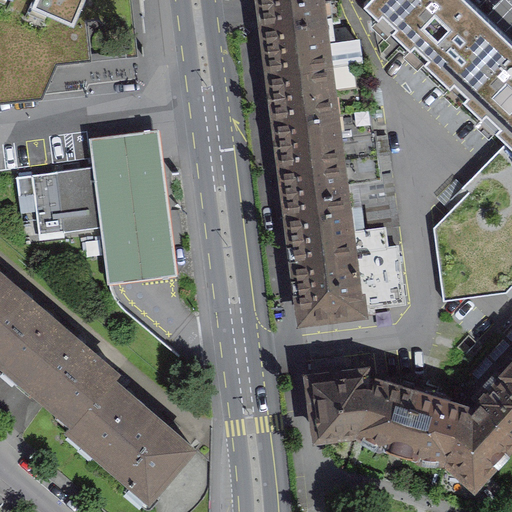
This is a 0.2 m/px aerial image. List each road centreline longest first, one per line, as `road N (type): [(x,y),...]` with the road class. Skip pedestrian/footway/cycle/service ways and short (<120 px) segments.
road 1 (primary): [(278,511),(210,0)]
road 2 (primary): [(180,0),(245,511)]
